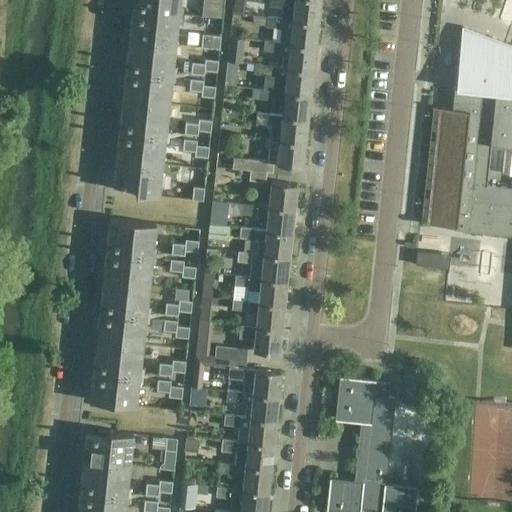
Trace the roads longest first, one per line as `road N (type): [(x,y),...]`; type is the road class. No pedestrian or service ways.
road 1 (residential): [(53,511),(110,0)]
road 2 (residential): [(312,333),(372,337),(379,315),(411,0)]
road 3 (residential): [(312,333),(347,0)]
road 4 (residential): [(293,511),(312,333)]
